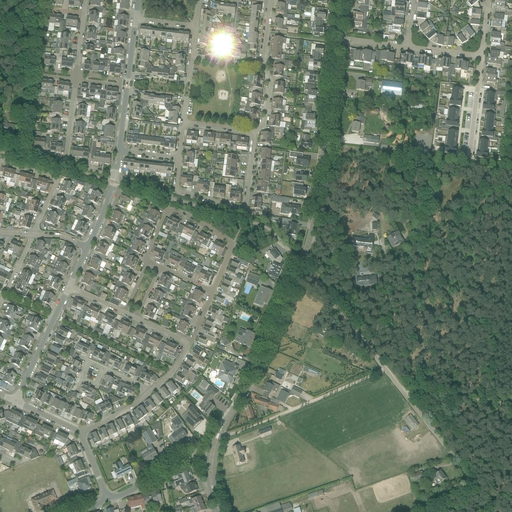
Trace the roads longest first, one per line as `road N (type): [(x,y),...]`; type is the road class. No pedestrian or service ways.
road 1 (unclassified): [(495,511),(300,265)]
road 2 (tertiary): [(300,265),(317,205),(337,38)]
road 3 (tertiary): [(210,460),(300,265)]
road 4 (residential): [(179,159),(177,190),(242,206),(250,134)]
road 5 (track): [(238,431),(382,371)]
road 6 (residential): [(118,150),(134,19)]
road 7 (residential): [(148,260),(169,208),(231,246)]
road 8 (residential): [(14,401),(69,287)]
